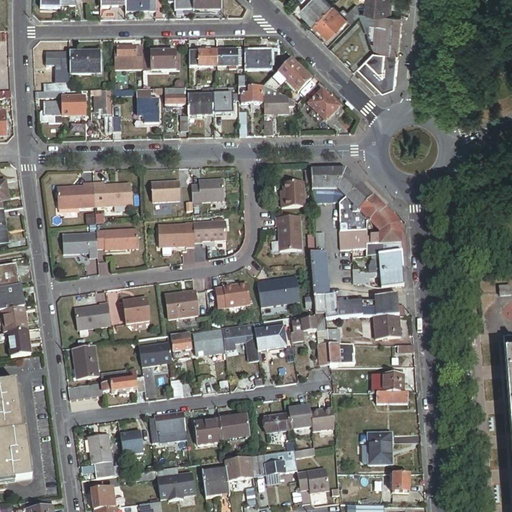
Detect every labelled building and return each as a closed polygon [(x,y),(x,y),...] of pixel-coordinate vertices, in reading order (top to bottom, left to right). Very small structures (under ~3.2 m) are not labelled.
[(75,9),(75,0),(40,0),(41,10),(61,11),(61,9),(75,9)] [(100,0),(100,10),(112,10),(112,8),(126,7),(125,0),(100,0)] [(125,0),(126,7),(126,15),(150,14),(150,0),(125,0)] [(174,0),(175,5),(175,13),(185,13),(185,16),(193,16),(193,13),(192,0),(174,0)] [(220,0),(192,0),(193,13),(220,12),(220,0)] [(311,0),(301,11),(315,24),(333,6),(326,0),(311,0)] [(365,0),(364,14),(391,16),(392,7),(389,7),(390,1),(389,0),(365,0)] [(360,13),(357,5),(348,14),(345,17),(347,20),(352,24),(360,15),(360,14),(360,13)] [(365,6),(357,5),(360,13),(364,14),(365,6)] [(340,12),(333,6),(315,24),(329,38),(347,20),(345,17),(340,12)] [(385,54),(388,17),(360,14),(360,15),(367,32),(369,32),(370,25),(375,26),(374,44),(371,44),(375,52),(385,54)] [(388,17),(385,54),(399,55),(402,18),(388,17)] [(143,49),(114,50),(114,72),(143,72),(143,55),(143,49)] [(245,53),(245,74),(272,73),(271,54),(260,54),(260,52),(245,53)] [(385,54),(375,52),(369,58),(384,72),(385,54)] [(191,69),(217,69),(217,53),(190,54),(191,69)] [(217,53),(217,69),(241,69),(241,53),(217,53)] [(176,54),(143,55),(143,72),(143,74),(180,74),(180,64),(176,64),(176,54)] [(396,88),(399,55),(385,54),(384,72),(369,58),(359,68),(383,92),(396,88)] [(55,73),(71,73),(72,55),(46,55),(47,69),(55,69),(55,73)] [(71,73),(70,77),(101,76),(100,55),(72,55),(71,73)] [(291,61),(278,74),(291,87),(299,94),(312,81),(291,61)] [(278,74),(265,88),(275,93),(285,84),(290,89),(291,87),(278,74)] [(61,94),(69,94),(69,86),(44,87),(44,94),(61,94)] [(265,95),(265,89),(249,89),(249,96),(242,96),(243,106),(251,105),(252,109),(255,108),(255,105),(263,105),(263,95),(265,95)] [(11,92),(0,93),(0,100),(12,100),(11,92)] [(340,109),(323,92),(308,106),(319,117),(324,122),(326,123),(340,109)] [(102,93),(102,100),(102,112),(102,120),(105,120),(113,120),(113,119),(113,98),(113,93),(102,93)] [(137,102),(152,102),(151,93),(137,93),(137,102)] [(215,116),(214,96),(204,97),(189,98),(190,118),(190,119),(215,118),(215,116)] [(217,96),(214,96),(215,116),(234,116),(233,103),(233,96),(217,96)] [(295,103),(280,96),(265,96),(265,116),(289,115),(289,108),(295,107),(295,103)] [(187,106),(187,98),(166,98),(166,107),(174,107),(180,106),(187,106)] [(61,100),(61,105),(62,119),(85,118),(85,99),(61,100)] [(159,101),(152,102),(137,102),(138,118),(160,117),(159,101)] [(62,119),(61,105),(44,105),(44,115),(44,120),(48,119),(55,119),(62,119)] [(190,119),(190,118),(182,118),(183,134),(190,133),(190,119)] [(122,119),(113,119),(113,120),(114,136),(122,136),(122,119)] [(114,136),(113,120),(105,120),(106,136),(114,136)] [(275,124),(266,124),(266,138),(275,138),(275,124)] [(346,171),(339,172),(340,184),(336,184),(337,189),(343,197),(344,197),(359,185),(346,171)] [(311,183),(312,205),(332,204),(334,190),(337,190),(337,189),(336,184),(340,184),(339,172),(310,173),(311,183)] [(225,204),(223,182),(199,183),(199,188),(191,188),(192,205),(225,204)] [(179,184),(152,185),(153,205),(180,204),(179,184)] [(305,209),(304,184),(282,185),(283,202),(281,202),(281,211),(305,209)] [(93,186),(94,210),(132,208),(131,186),(104,188),(104,185),(93,186)] [(372,198),(359,185),(344,197),(359,213),(372,198)] [(58,212),(94,210),(93,186),(83,186),(83,189),(57,190),(58,212)] [(359,213),(344,197),(338,203),(338,213),(358,214),(359,213)] [(386,212),(372,198),(359,213),(369,223),(373,218),(376,221),(386,212)] [(399,225),(386,212),(376,221),(373,218),(369,223),(380,234),(380,237),(371,238),(371,239),(372,248),(401,246),(399,225)] [(369,223),(359,213),(358,214),(338,213),(339,233),(354,233),(369,232),(369,223)] [(302,253),(300,220),(276,221),(277,230),(279,229),(280,254),(302,253)] [(225,225),(193,226),(194,246),(202,245),(202,244),(226,243),(225,225)] [(194,246),(193,226),(185,226),(185,229),(158,230),(158,251),(194,250),(194,246)] [(105,253),(139,251),(138,232),(96,235),(96,236),(97,252),(105,251),(105,253)] [(354,233),(339,233),(340,251),(351,250),(365,249),(372,248),(371,239),(366,240),(366,242),(354,243),(354,239),(355,238),(354,233)] [(323,235),(315,235),(316,255),(324,255),(323,235)] [(97,252),(96,236),(62,238),(63,257),(89,256),(89,261),(97,260),(97,252)] [(402,255),(401,246),(372,248),(365,249),(366,258),(379,257),(402,255)] [(313,297),(328,297),(325,255),(324,255),(316,255),(310,255),(311,269),(313,297)] [(403,271),(402,255),(379,257),(379,259),(380,273),(403,271)] [(369,269),(370,274),(380,273),(379,259),(375,260),(375,263),(372,263),(369,269)] [(0,269),(0,290),(18,288),(15,267),(0,269)] [(360,271),(353,272),(354,285),(361,285),(360,275),(360,271)] [(380,280),(381,290),(382,290),(404,288),(403,271),(380,273),(380,280)] [(360,275),(361,285),(372,287),(371,280),(380,280),(380,273),(370,274),(360,275)] [(298,305),(294,280),(256,287),(260,311),(298,305)] [(250,307),(247,286),(223,289),(223,290),(215,291),(218,311),(226,310),(226,311),(250,307)] [(18,288),(0,290),(0,313),(1,313),(23,310),(19,287),(18,288)] [(508,289),(497,290),(498,299),(509,298),(508,289)] [(198,318),(195,297),(183,298),(183,296),(165,298),(169,322),(198,318)] [(328,297),(313,297),(315,318),(325,317),(325,323),(337,321),(336,303),(336,296),(328,297)] [(399,320),(398,298),(374,299),(374,301),(372,301),(373,303),(375,304),(376,319),(399,320)] [(126,326),(149,323),(146,300),(123,304),(126,326)] [(375,304),(373,303),(362,303),(336,303),(337,321),(349,320),(358,319),(362,319),(373,319),(376,319),(375,304)] [(77,333),(111,329),(108,306),(100,307),(100,309),(74,312),(77,333)] [(26,332),(23,310),(1,313),(4,335),(7,335),(26,332)] [(325,317),(315,318),(302,320),(303,325),(315,323),(315,326),(324,324),(326,332),(325,323),(325,317)] [(401,340),(399,320),(376,319),(373,319),(375,342),(401,340)] [(303,325),(302,320),(291,322),(293,337),(294,337),(295,345),(306,344),(305,335),(326,332),(324,324),(315,326),(315,323),(303,325)] [(282,324),(282,323),(262,326),(254,327),(258,354),(286,350),(283,328),(286,328),(287,330),(289,329),(289,327),(288,327),(288,323),(287,323),(282,324)] [(258,354),(254,327),(222,331),(225,353),(235,352),(234,347),(246,345),(249,365),(259,364),(258,354)] [(30,357),(26,332),(7,335),(11,360),(30,357)] [(338,333),(326,332),(327,347),(337,348),(338,348),(338,333)] [(221,333),(196,336),(198,351),(206,350),(207,356),(224,354),(221,333)] [(194,352),(192,335),(173,338),(175,354),(194,352)] [(502,355),(511,354),(511,337),(501,339),(502,355)] [(150,357),(148,341),(138,343),(140,359),(150,357)] [(337,348),(327,347),(327,348),(328,367),(336,367),(336,359),(338,358),(337,352),(337,348)] [(328,367),(327,348),(318,348),(319,368),(328,367)] [(94,349),(73,352),(77,382),(98,379),(94,349)] [(511,354),(502,355),(511,475),(511,354)] [(128,370),(128,374),(129,381),(139,379),(137,368),(128,370)] [(109,385),(130,383),(129,381),(128,374),(101,378),(102,386),(109,385)] [(382,396),(403,396),(403,377),(382,377),(382,396)] [(145,394),(143,381),(135,382),(136,393),(137,395),(145,394)] [(170,383),(172,393),(173,401),(183,399),(180,381),(170,383)] [(111,396),(136,393),(135,382),(130,383),(109,385),(110,394),(111,396)] [(17,383),(0,385),(0,434),(23,431),(17,383)] [(104,395),(110,394),(109,385),(102,386),(104,395)] [(102,386),(96,387),(97,400),(104,399),(104,395),(102,386)] [(96,387),(89,388),(91,401),(97,400),(96,387)] [(89,388),(82,389),(84,402),(91,401),(89,388)] [(82,389),(75,390),(77,403),(84,402),(82,389)] [(75,390),(68,391),(70,403),(70,404),(77,403),(75,390)] [(173,401),(172,393),(159,395),(160,402),(173,401)] [(407,407),(407,396),(403,396),(382,396),(376,396),(376,407),(407,407)] [(312,431),(310,416),(309,410),(288,412),(289,418),(291,433),(312,431)] [(334,434),(332,413),(310,416),(312,431),(313,436),(334,434)] [(247,416),(218,420),(221,441),(250,437),(247,416)] [(186,443),(184,429),(185,429),(183,417),(177,418),(154,421),(156,433),(158,433),(159,447),(181,444),(186,443)] [(266,436),(291,433),(289,418),(264,421),(266,436)] [(221,441),(218,420),(194,423),(197,446),(222,443),(221,441)] [(26,431),(23,431),(0,434),(0,484),(6,483),(33,480),(26,431)] [(151,433),(153,448),(159,447),(158,433),(156,433),(151,433)] [(93,466),(112,463),(108,436),(86,439),(90,466),(93,466)] [(391,468),(391,436),(367,436),(367,468),(391,468)] [(293,445),(285,446),(287,456),(294,455),(293,445)] [(295,461),(294,455),(287,456),(278,457),(275,458),(250,461),(253,481),(267,479),(279,478),(296,475),(295,464),(295,461)] [(252,484),(249,461),(225,464),(226,475),(228,487),(252,484)] [(114,478),(112,463),(93,466),(96,481),(114,478)] [(146,467),(125,470),(126,478),(137,476),(147,475),(146,467)] [(228,487),(226,475),(225,475),(225,471),(202,474),(206,502),(230,499),(228,487)] [(326,473),(297,477),(299,494),(309,493),(309,497),(329,494),(326,473)] [(157,481),(156,474),(147,475),(137,476),(138,483),(157,481)] [(195,498),(192,479),(192,476),(157,481),(160,503),(167,502),(168,504),(183,502),(183,499),(195,498)] [(408,477),(392,476),(391,494),(407,495),(408,477)] [(92,493),(94,511),(104,511),(115,511),(112,490),(92,493)] [(246,491),(248,509),(256,508),(254,490),(246,491)] [(15,507),(15,511),(30,511),(52,509),(51,502),(15,507)]
